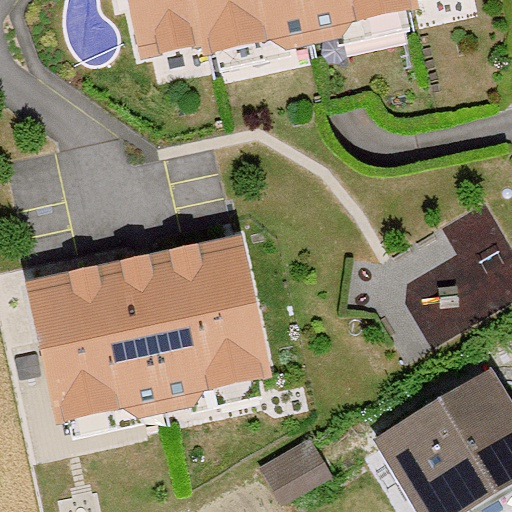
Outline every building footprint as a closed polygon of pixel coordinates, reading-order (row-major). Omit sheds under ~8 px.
[(118,0),(133,68),(450,0),(118,0)] [(476,265),(416,298),(436,335),(511,293),(511,238),(496,209),(457,231),(476,265)] [(255,247),(30,295),(60,432),(285,384),(255,247)] [(378,446),(417,511),(476,511),(511,491),(511,405),(496,378),(378,446)] [(321,440),(268,470),(290,509),(343,478),(321,440)]
